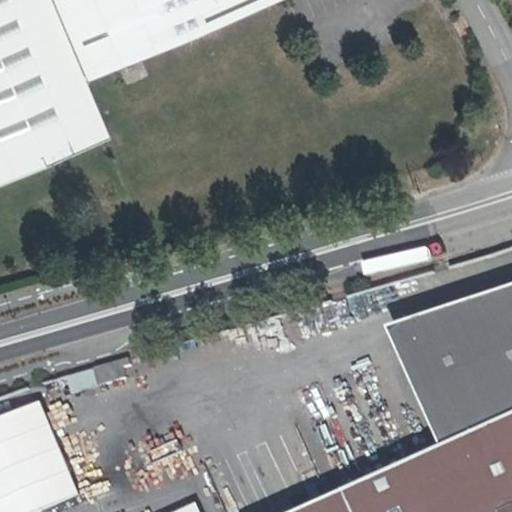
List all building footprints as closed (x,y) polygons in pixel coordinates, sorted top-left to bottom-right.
[(0,0),(0,177),(98,136),(75,75),(44,0),(0,0)] [(44,0),(75,75),(257,0),(44,0)] [(511,292),(390,333),(445,452),(511,421),(511,292)] [(119,361),(85,371),(89,387),(115,380),(112,370),(120,367),(119,361)] [(43,403),(0,419),(0,511),(47,511),(82,498),(43,403)] [(511,511),(511,421),(445,452),(313,511),(511,511)]
